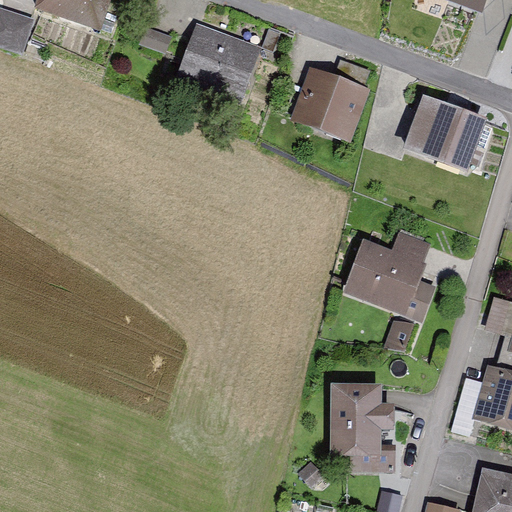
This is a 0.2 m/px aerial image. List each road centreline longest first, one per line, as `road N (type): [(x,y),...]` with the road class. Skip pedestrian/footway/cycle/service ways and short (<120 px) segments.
road 1 (unclassified): [(213,0),(511,111)]
road 2 (unclassified): [(426,511),(511,220)]
